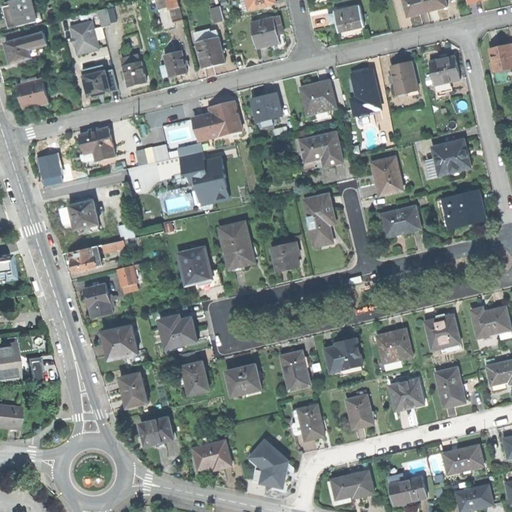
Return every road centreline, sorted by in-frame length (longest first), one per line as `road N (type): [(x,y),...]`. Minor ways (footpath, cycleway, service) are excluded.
road 1 (residential): [(369,272),(211,311),(220,347),(511,274)]
road 2 (residential): [(310,60),(5,139)]
road 3 (residential): [(299,511),(317,462),(511,412)]
road 4 (secondary): [(5,139),(71,346)]
road 5 (residential): [(511,226),(465,23)]
road 6 (residential): [(284,511),(127,477)]
road 7 (residential): [(465,23),(310,60)]
road 8 (residential): [(511,240),(369,272)]
